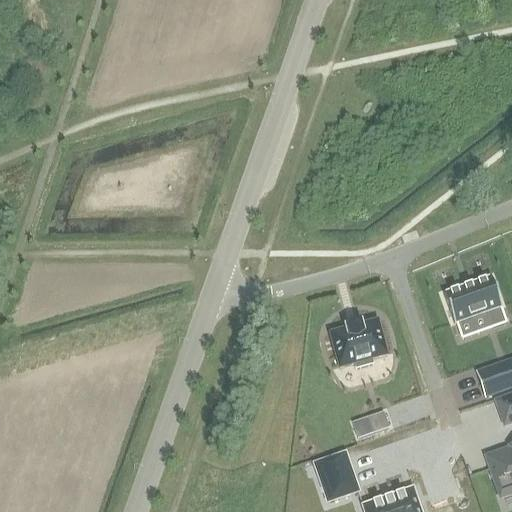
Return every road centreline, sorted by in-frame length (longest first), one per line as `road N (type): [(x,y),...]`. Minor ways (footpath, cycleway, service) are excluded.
road 1 (tertiary): [(214,297),(318,0)]
road 2 (residential): [(511,209),(313,284),(214,297)]
road 3 (tertiary): [(136,511),(214,297)]
